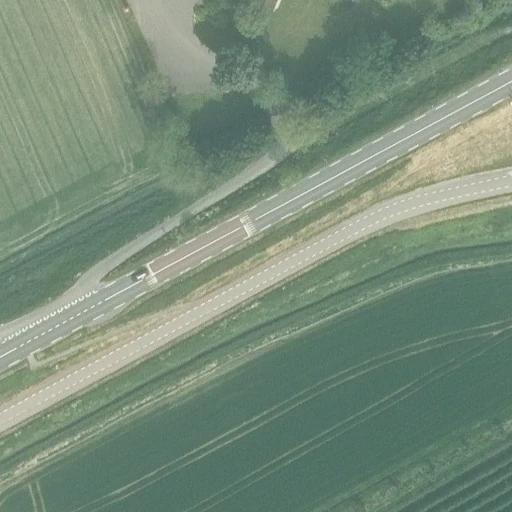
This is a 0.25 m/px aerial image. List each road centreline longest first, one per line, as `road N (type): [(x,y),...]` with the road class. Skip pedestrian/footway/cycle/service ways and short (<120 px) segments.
road 1 (unclassified): [(0,420),(362,226),(511,181)]
road 2 (secondary): [(17,348),(511,80)]
